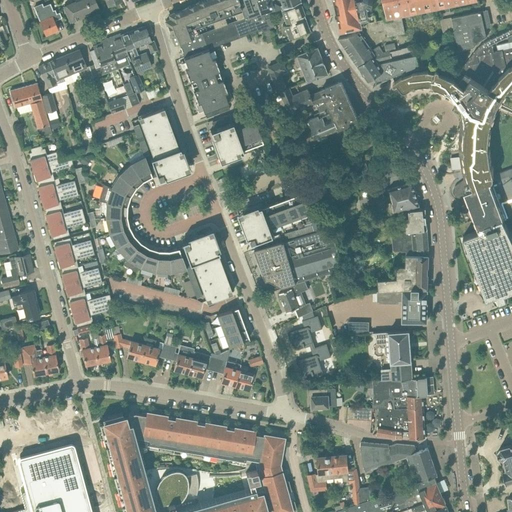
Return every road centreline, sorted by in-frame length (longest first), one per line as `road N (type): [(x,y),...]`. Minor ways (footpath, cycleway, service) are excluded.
road 1 (residential): [(286,414),(148,9)]
road 2 (residential): [(451,344),(441,226),(425,169),(326,34)]
road 3 (residential): [(79,386),(0,110)]
road 4 (residential): [(79,386),(286,414)]
road 5 (residential): [(468,511),(451,344)]
road 6 (residential): [(26,60),(148,9)]
